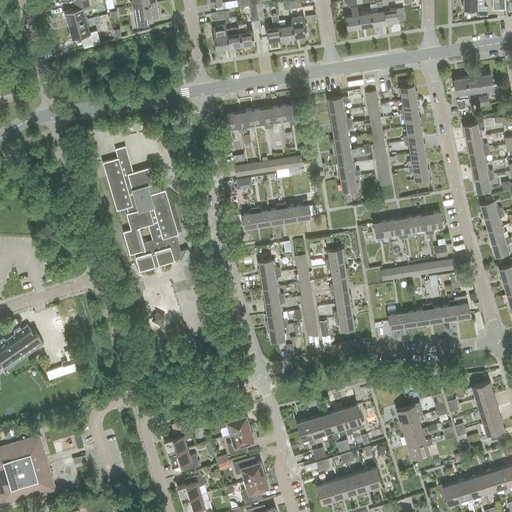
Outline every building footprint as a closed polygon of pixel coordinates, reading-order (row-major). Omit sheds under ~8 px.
[(68,25),(86,19),(83,10),(91,7),(88,0),(80,0),(72,3),(73,8),(64,11),(68,25)] [(289,0),(288,0),(289,8),(301,7),(300,0),(289,0)] [(356,1),(356,0),(343,0),(344,2),(345,4),(351,8),(352,15),(345,16),(347,28),(348,28),(349,29),(360,27),(358,12),(356,1)] [(373,25),(385,23),(381,0),(375,0),(377,11),(370,12),(373,25)] [(381,0),(385,23),(397,21),(397,20),(398,20),(396,7),(389,9),(388,0),(389,0),(381,0)] [(477,0),(462,0),(463,9),(474,9),(474,10),(487,10),(487,5),(477,5),(477,0)] [(505,9),(504,0),(492,0),(492,2),(499,2),(499,9),(505,9)] [(155,1),(138,4),(133,5),(136,27),(149,24),(147,17),(157,15),(155,1)] [(255,3),(258,20),(264,19),(261,2),(255,3)] [(250,10),(252,21),(258,20),(255,3),(249,4),(250,10)] [(117,10),(116,10),(109,11),(110,20),(118,19),(117,10)] [(223,10),(212,12),(214,20),(224,18),(223,10)] [(373,25),(370,12),(363,13),(363,11),(358,12),(360,27),(373,25)] [(281,39),(278,20),(278,14),(271,15),(272,26),(266,27),(268,40),(269,40),(270,41),(281,39)] [(292,23),(294,37),(305,36),(305,35),(306,34),(303,15),(291,17),(292,23)] [(86,19),(68,25),(71,38),(82,35),(85,46),(100,42),(97,30),(90,32),(86,19)] [(294,37),(292,23),(285,24),(285,19),(278,20),(281,39),(294,37)] [(238,26),(241,45),(253,44),(253,42),(254,42),(252,30),(245,31),(244,23),(238,24),(238,26)] [(225,24),(218,25),(218,26),(213,26),(216,48),(217,48),(217,49),(229,47),(226,28),(225,24)] [(229,47),(241,45),(238,26),(226,28),(229,47)] [(478,75),(480,90),(493,88),(490,73),(478,75)] [(468,92),(480,90),(478,75),(466,77),(468,92)] [(462,93),(468,92),(466,77),(453,78),(456,94),(462,93)] [(402,100),(416,98),(414,84),(400,87),(402,100)] [(481,95),(482,106),(489,105),(488,94),(481,95)] [(343,109),(342,102),(348,99),(348,95),(341,96),(328,98),(330,111),(343,109)] [(476,107),(482,106),(481,95),(474,96),(476,107)] [(400,114),(418,111),(416,98),(402,100),(403,107),(399,109),(400,114)] [(390,111),(389,102),(381,103),(383,112),(390,111)] [(279,105),(281,119),(288,118),(289,125),(295,124),(294,117),(292,103),(279,105)] [(279,105),(265,107),(269,127),(272,127),(273,120),(281,119),(279,105)] [(269,127),(265,107),(252,110),(255,123),(261,122),(265,128),(269,127)] [(330,111),(332,125),(345,122),(343,109),(330,111)] [(239,112),(243,132),(246,131),(248,124),(255,123),(252,110),(239,112)] [(420,124),(418,111),(400,114),(400,118),(405,119),(406,126),(420,124)] [(239,132),(243,132),(239,112),(226,114),(228,128),(235,126),(239,132)] [(511,122),(511,119),(511,115),(501,117),(502,124),(511,122)] [(466,138),(480,136),(478,128),(484,125),(483,121),(477,122),(463,125),(466,138)] [(334,138),(348,136),(346,128),(352,125),(351,122),(345,122),(332,125),(334,138)] [(422,137),(420,124),(406,126),(407,134),(403,136),(404,140),(408,140),(422,137)] [(250,134),(242,135),(243,143),(251,142),(250,134)] [(336,151),(350,148),(348,136),(334,138),(336,151)] [(481,143),(480,136),(466,138),(468,152),(482,149),(488,148),(487,144),(481,143)] [(409,145),(410,153),(424,150),(422,137),(408,140),(404,140),(405,144),(409,145)] [(175,234),(178,233),(165,189),(159,191),(156,182),(155,182),(150,165),(133,171),(125,146),(115,149),(118,157),(103,162),(117,209),(127,206),(128,212),(126,212),(130,229),(123,231),(130,253),(135,252),(136,256),(135,256),(139,270),(180,258),(180,260),(182,261),(192,258),(189,249),(187,248),(180,250),(175,234)] [(351,155),(355,154),(354,148),(350,148),(336,151),(338,164),(352,162),(351,155)] [(488,148),(482,149),(468,152),(471,165),(485,162),(483,154),(489,151),(488,148)] [(424,150),(410,153),(411,160),(407,161),(408,166),(412,166),(426,164),(424,150)] [(244,153),(232,155),(234,161),(245,160),(244,153)] [(340,177),(359,174),(360,174),(360,170),(353,168),(352,162),(338,164),(340,177)] [(487,175),(493,173),(493,169),(486,169),(485,162),(471,165),(473,178),(487,175)] [(428,177),(426,164),(412,166),(408,166),(409,171),(413,171),(414,179),(428,177)] [(487,175),(473,178),(476,191),(490,188),(488,180),(494,177),(493,173),(487,175)] [(359,174),(340,177),(342,191),(356,188),(355,181),(360,180),(359,174)] [(250,177),(236,179),(238,189),(252,187),(250,177)] [(302,204),(294,205),(297,219),(310,217),(308,203),(307,199),(303,199),(302,204)] [(493,200),(486,202),(479,204),(483,217),(501,211),(502,211),(503,211),(502,207),(495,206),(493,200)] [(281,207),(281,202),(277,203),(276,208),(268,209),(270,223),(283,221),(281,207)] [(297,219),(294,205),(288,206),(285,202),(281,202),(281,207),(283,221),(297,219)] [(257,225),(270,223),(268,209),(261,210),(258,206),(254,207),(255,211),(257,225)] [(243,227),(257,225),(255,211),(254,207),(250,207),(249,212),(241,213),(242,221),(243,227)] [(429,227),(430,233),(433,232),(434,226),(442,225),(440,211),(426,213),(429,227)] [(483,217),(487,229),(501,225),(499,218),(504,214),(503,211),(502,211),(501,211),(483,217)] [(241,213),(232,215),(234,222),(242,221),(241,213)] [(413,215),(415,229),(424,228),(426,234),(430,233),(429,227),(426,213),(413,215)] [(408,230),(415,229),(413,215),(400,217),(403,236),(403,237),(407,237),(408,230)] [(387,219),(389,233),(396,232),(397,237),(403,236),(400,217),(387,219)] [(389,233),(387,219),(373,221),(376,240),(382,239),(382,234),(389,233)] [(505,238),(509,237),(508,234),(507,231),(503,232),(501,225),(487,229),(491,242),(505,238)] [(505,238),(491,242),(495,255),(508,251),(506,244),(511,240),(511,237),(509,237),(505,238)] [(435,257),(447,255),(445,244),(434,245),(435,257)] [(330,264),(344,261),(342,248),(328,250),(329,257),(325,259),(326,264),(330,264)] [(260,274),(274,272),(279,271),(281,271),(280,267),(273,266),(272,258),(258,261),(260,274)] [(346,275),(344,261),(330,264),(326,264),(326,268),(331,269),(332,277),(346,275)] [(511,263),(499,268),(502,281),(511,277),(511,263)] [(396,277),(411,275),(410,269),(395,271),(396,277)] [(260,274),(262,287),(276,285),(275,278),(280,275),(281,274),(281,271),(279,271),(274,272),(260,274)] [(438,285),(436,274),(429,276),(430,287),(438,285)] [(329,286),(330,290),(348,288),(346,275),(332,277),(333,284),(329,286)] [(506,293),(511,291),(511,277),(502,281),(506,293)] [(277,292),(276,285),(262,287),(264,300),(278,298),(284,297),(284,294),(277,292)] [(348,288),(330,290),(330,294),(335,295),(336,303),(350,301),(348,288)] [(278,298),(264,300),(266,313),(280,311),(279,304),(285,301),(284,297),(278,298)] [(443,320),(456,318),(453,299),(449,300),(448,305),(441,306),(443,320)] [(453,299),(456,318),(470,315),(468,302),(459,303),(458,299),(453,299)] [(338,316),(352,314),(350,301),(336,303),(337,310),(333,312),(334,316),(338,316)] [(423,304),(422,309),(414,310),(417,324),(430,322),(428,308),(427,303),(423,304)] [(443,320),(441,306),(433,307),(431,303),(427,303),(428,308),(430,322),(443,320)] [(388,314),(389,322),(390,328),(403,326),(401,312),(401,308),(400,307),(394,308),(395,313),(388,314)] [(401,312),(403,326),(417,324),(414,310),(407,311),(407,307),(401,308),(401,312)] [(160,324),(165,314),(155,309),(150,319),(160,324)] [(266,313),(268,326),(287,324),(288,324),(287,317),(284,317),(283,312),(280,313),(280,312),(280,311),(266,313)] [(352,314),(338,316),(334,316),(334,321),(339,321),(340,330),(354,328),(352,314)] [(327,319),(319,320),(321,336),(329,335),(329,331),(327,321),(327,319)] [(302,335),(300,323),(294,324),(296,336),(302,335)] [(0,340),(0,360),(4,366),(6,369),(44,343),(38,335),(36,336),(27,324),(21,328),(20,326),(13,331),(15,333),(6,339),(4,337),(0,340)] [(285,330),(287,330),(287,324),(268,326),(270,340),(284,338),(284,336),(286,336),(285,330)] [(47,375),(51,382),(75,365),(70,359),(47,375)] [(475,398),(493,392),(489,380),(471,386),(475,398)] [(436,410),(445,407),(440,392),(432,395),(436,410)] [(479,410),(497,404),(493,392),(475,398),(479,410)] [(448,406),(457,403),(455,398),(447,401),(448,406)] [(400,421),(418,415),(416,409),(421,407),(419,402),(414,403),(396,409),(400,421)] [(345,406),(350,424),(362,421),(357,403),(345,406)] [(483,422),(501,416),(497,404),(479,410),(483,422)] [(223,408),(220,409),(222,415),(231,412),(229,406),(223,408)] [(338,428),(350,424),(345,406),(333,410),(338,428)] [(326,432),(338,428),(333,410),(321,414),(326,432)] [(230,434),(250,427),(246,414),(234,418),(232,411),(231,412),(222,415),(218,416),(222,427),(227,426),(230,434)] [(314,436),(326,432),(321,414),(309,418),(314,436)] [(404,433),(422,428),(420,421),(424,420),(423,414),(418,415),(400,421),(404,433)] [(501,416),(483,422),(487,434),(504,429),(501,416)] [(301,440),(314,436),(309,418),(296,422),(301,440)] [(439,430),(437,424),(427,426),(429,433),(439,430)] [(167,453),(187,447),(185,439),(190,437),(187,426),(173,431),(175,436),(163,440),(167,453)] [(408,445),(426,439),(424,434),(429,433),(427,426),(422,428),(404,433),(408,445)] [(444,434),(452,431),(451,426),(442,429),(444,434)] [(254,440),(250,427),(230,434),(232,442),(227,443),(230,455),(245,451),(243,444),(254,440)] [(464,427),(456,430),(457,435),(458,435),(459,439),(467,436),(464,427)] [(11,437),(10,431),(3,432),(5,439),(11,437)] [(363,443),(369,442),(366,433),(360,435),(363,443)] [(9,503),(56,489),(40,435),(0,446),(0,505),(2,507),(8,505),(9,503)] [(426,439),(408,445),(412,457),(430,452),(427,445),(432,443),(430,438),(426,440),(426,439)] [(339,451),(345,449),(342,440),(336,442),(339,451)] [(373,454),(370,446),(370,445),(364,446),(367,455),(373,454)] [(187,447),(167,453),(171,466),(183,462),(185,470),(199,465),(195,453),(190,455),(187,447)] [(315,458),(321,457),(318,448),(312,449),(315,458)] [(216,455),(220,468),(231,465),(227,452),(216,455)] [(343,463),(348,461),(346,452),(340,454),(343,463)] [(88,460),(86,453),(73,457),(74,463),(88,460)] [(244,480),(264,474),(260,461),(249,464),(247,458),(233,463),(236,474),(242,472),(244,480)] [(319,470),(324,469),(322,460),(316,462),(319,470)] [(511,464),(503,467),(509,485),(511,483),(511,464)] [(364,470),(370,488),(382,484),(377,466),(368,468),(367,465),(363,466),(364,470)] [(496,489),(502,487),(504,492),(510,490),(509,485),(503,467),(491,471),(496,489)] [(358,491),(370,488),(364,470),(352,474),(358,491)] [(497,492),(496,489),(491,471),(479,474),(485,492),(492,490),(493,493),(497,492)] [(181,500),(201,493),(198,485),(204,484),(201,473),(187,477),(188,483),(177,487),(181,500)] [(264,474),(244,480),(247,488),(241,490),(245,502),(259,498),(257,490),(268,487),(264,474)] [(346,495),(358,491),(352,474),(340,477),(346,495)] [(486,496),(485,492),(479,474),(466,478),(472,496),(479,494),(481,497),(486,496)] [(334,499),(346,495),(340,477),(328,481),(334,499)] [(460,500),(472,496),(466,478),(454,482),(460,500)] [(321,503),(334,499),(328,481),(315,485),(321,503)] [(448,504),(460,500),(454,482),(442,486),(448,504)] [(201,493),(181,500),(184,511),(187,511),(196,509),(197,511),(209,511),(213,511),(209,500),(203,501),(201,493)]
